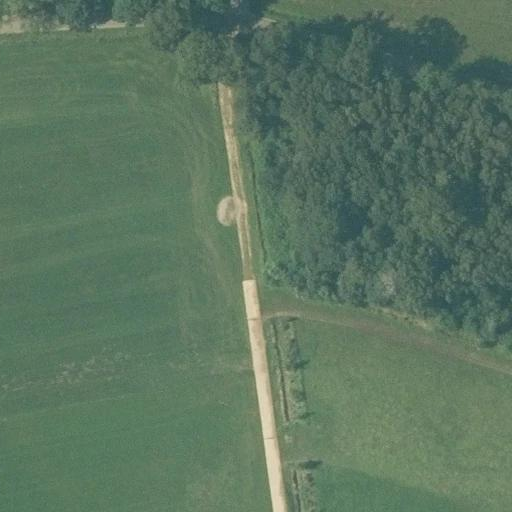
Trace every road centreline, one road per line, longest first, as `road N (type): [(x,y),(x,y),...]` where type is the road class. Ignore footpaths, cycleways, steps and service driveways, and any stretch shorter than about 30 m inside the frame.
road 1 (unclassified): [(511,100),(260,26),(183,19),(0,28)]
road 2 (track): [(282,511),(218,21)]
